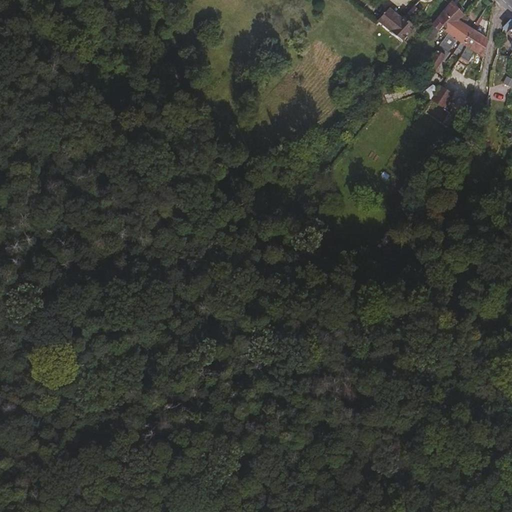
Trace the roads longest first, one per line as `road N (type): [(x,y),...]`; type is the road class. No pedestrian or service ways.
road 1 (track): [(511,325),(429,266),(418,225),(465,142),(505,1)]
road 2 (unknown): [(317,235),(419,279),(436,271)]
